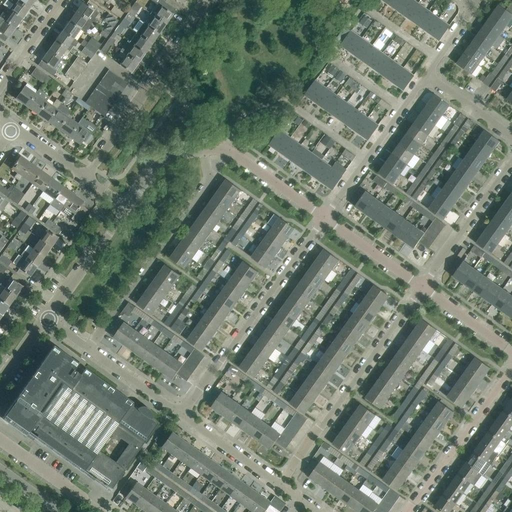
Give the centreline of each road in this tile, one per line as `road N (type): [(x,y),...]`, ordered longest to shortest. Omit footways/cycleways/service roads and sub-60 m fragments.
road 1 (residential): [(184,414),(323,215)]
road 2 (residential): [(422,285),(283,484)]
road 3 (residential): [(204,149),(209,181),(93,349)]
road 4 (residential): [(83,178),(206,0)]
road 5 (residential): [(428,69),(323,215)]
road 6 (residential): [(411,511),(511,367)]
road 7 (residential): [(422,285),(511,160)]
road 8 (residential): [(323,215),(238,155),(204,149)]
road 9 (residential): [(46,313),(123,207)]
road 10 (residential): [(105,511),(0,440)]
road 11 (residential): [(283,484),(184,414)]
road 12 (residential): [(422,285),(323,215)]
